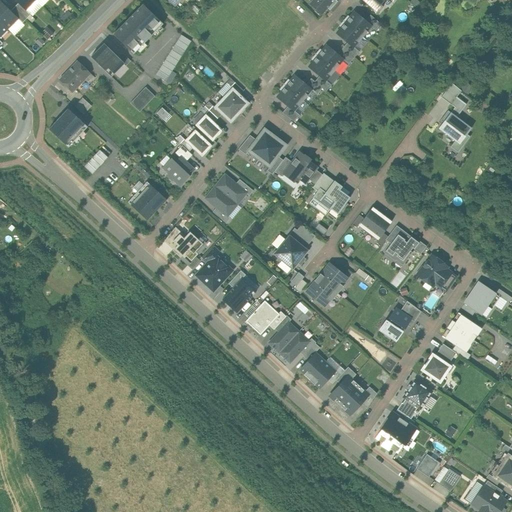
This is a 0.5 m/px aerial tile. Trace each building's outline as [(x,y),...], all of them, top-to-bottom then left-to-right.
[(34,0),(16,0),(19,3),(25,9),(26,9),(34,0)] [(312,0),(309,4),(316,9),(317,7),(323,12),(321,14),(322,15),(327,8),(334,0),(312,0)] [(336,0),(334,0),(327,8),(330,10),(338,1),(336,0)] [(362,0),(378,13),(383,7),(381,5),(384,0),(362,0)] [(10,11),(0,1),(0,20),(8,28),(17,18),(10,11)] [(25,9),(19,3),(15,7),(27,19),(31,14),(26,9),(25,9)] [(163,24),(143,4),(114,34),(115,36),(134,54),(163,24)] [(27,19),(15,7),(10,11),(17,18),(22,23),(27,19)] [(355,12),(350,17),(345,22),(363,37),(367,32),(366,31),(371,26),(371,25),(365,21),(355,12)] [(370,15),(365,21),(371,25),(371,26),(377,31),(382,25),(370,15)] [(363,37),(345,22),(341,27),(341,28),(337,34),(347,42),(353,47),(358,41),(358,42),(363,37)] [(177,73),(174,71),(191,39),(179,33),(157,76),(171,83),(177,73)] [(353,47),(347,42),(343,48),(354,58),(359,52),(353,47)] [(124,63),(104,44),(91,57),(111,77),(124,63)] [(338,54),(327,45),(322,51),(322,50),(317,56),(335,70),(339,65),(338,64),(343,59),(338,54)] [(354,58),(343,48),(338,54),(343,59),(349,64),(354,58)] [(335,70),(317,56),(313,61),(314,61),(309,67),(320,76),(325,80),(330,75),(331,75),(335,70)] [(78,61),(60,79),(73,92),(85,79),(91,73),(78,61)] [(91,73),(85,79),(89,83),(95,77),(91,73)] [(306,84),(295,76),(291,81),(290,80),(285,86),(303,100),(308,95),(307,95),(311,89),(306,84)] [(325,80),(320,76),(315,82),(314,82),(322,88),(326,91),(331,85),(325,80)] [(244,91),(231,78),(227,83),(233,88),(240,95),(244,91)] [(322,88),(314,82),(315,82),(311,78),(306,84),(311,89),(317,94),(322,88)] [(442,96),(455,107),(452,110),(458,115),(467,104),(457,96),(462,90),(453,82),(442,96)] [(303,100),(285,86),(281,91),(282,92),(277,97),(288,106),(293,111),(294,110),(298,105),(299,106),(303,100)] [(147,87),(132,102),(140,110),(155,95),(147,87)] [(240,95),(233,88),(224,98),(240,113),(249,103),(240,95)] [(109,91),(103,98),(108,102),(114,95),(109,91)] [(92,106),(83,98),(79,102),(88,110),(92,106)] [(240,113),(224,98),(215,107),(222,114),(231,122),(240,113)] [(88,110),(79,102),(75,106),(84,114),(88,110)] [(215,107),(209,102),(205,106),(218,118),(222,114),(215,107)] [(218,118),(205,106),(201,110),(206,115),(214,123),(218,118)] [(288,106),(282,113),(294,122),(300,115),(294,110),(293,111),(288,106)] [(157,112),(167,121),(172,116),(162,107),(157,112)] [(88,127),(68,108),(49,129),(69,147),(88,127)] [(471,128),(451,112),(439,128),(459,144),(471,128)] [(214,123),(206,115),(197,125),(213,140),(222,130),(214,123)] [(256,140),(247,151),(259,159),(276,137),(264,128),(256,140)] [(211,146),(195,131),(186,140),(193,147),(202,155),(211,146)] [(186,140),(180,135),(176,139),(189,152),(193,147),(186,140)] [(256,140),(250,136),(239,149),(245,153),(247,151),(256,140)] [(276,137),(259,159),(269,167),(267,170),(272,174),(275,171),(283,160),(278,156),(287,145),(276,137)] [(93,173),(108,156),(100,149),(85,166),(93,173)] [(316,167),(305,158),(306,156),(305,157),(300,153),(293,162),(286,171),(290,174),(296,179),(297,177),(301,179),(305,183),(308,178),(315,169),(316,167)] [(194,170),(180,157),(175,163),(171,159),(164,167),(170,173),(168,175),(172,180),(174,179),(180,185),(189,176),(188,175),(194,170)] [(293,162),(285,157),(283,160),(275,171),(282,177),(284,174),(286,171),(293,162)] [(318,171),(315,169),(308,178),(315,184),(322,174),(318,171)] [(236,184),(225,175),(215,187),(237,204),(246,193),(236,184)] [(253,191),(240,179),(236,184),(246,193),(249,196),(253,191)] [(350,197),(340,190),(342,186),(334,180),(325,193),(335,201),(330,208),(338,214),(350,197)] [(167,200),(147,181),(128,202),(148,220),(167,200)] [(237,204),(215,187),(206,198),(217,207),(227,216),(228,216),(237,204)] [(227,216),(217,207),(213,212),(214,213),(227,223),(231,218),(228,216),(227,216)] [(372,207),(359,225),(368,232),(382,214),(372,207)] [(382,214),(368,232),(371,234),(371,231),(371,235),(374,236),(378,240),(392,222),(382,214)] [(306,246),(315,235),(301,223),(292,233),(306,246)] [(175,227),(164,241),(173,249),(174,248),(177,245),(173,241),(179,234),(184,238),(186,236),(175,227)] [(186,236),(184,238),(179,234),(173,241),(177,245),(174,248),(182,255),(184,258),(186,256),(191,251),(190,250),(199,240),(190,232),(186,236)] [(309,250),(289,234),(273,254),(276,257),(293,270),(309,250)] [(277,247),(284,239),(280,235),(273,243),(277,247)] [(406,242),(404,240),(405,239),(399,235),(391,246),(390,245),(385,251),(401,263),(403,264),(412,252),(411,251),(410,251),(412,248),(414,249),(417,246),(419,243),(411,237),(411,236),(406,242)] [(199,240),(190,250),(191,251),(186,256),(187,257),(191,261),(198,254),(196,252),(203,244),(199,240)] [(182,255),(174,248),(173,249),(173,250),(180,257),(182,255)] [(232,270),(215,255),(209,261),(196,275),(213,291),(232,270)] [(432,255),(417,274),(426,281),(428,279),(435,284),(448,267),(432,255)] [(193,276),(206,262),(202,259),(190,272),(193,276)] [(16,260),(11,265),(17,272),(22,267),(16,260)] [(347,278),(330,264),(321,275),(320,274),(318,277),(337,293),(343,286),(341,285),(347,278)] [(373,279),(359,268),(355,273),(370,284),(373,279)] [(337,293),(318,277),(315,281),(316,281),(307,292),(324,306),(330,299),(331,300),(337,293)] [(255,292),(241,279),(222,299),(236,313),(255,292)] [(302,279),(294,289),(299,292),(307,283),(302,279)] [(494,293),(479,282),(465,303),(481,313),(494,293)] [(279,313),(265,301),(246,322),(259,335),(279,313)] [(411,319),(396,308),(390,317),(391,319),(389,323),(386,321),(380,330),(396,341),(402,332),(400,330),(403,326),(405,328),(411,319)] [(423,325),(429,316),(422,311),(416,320),(423,325)] [(287,315),(275,329),(279,332),(288,322),(288,323),(291,320),(287,315)] [(481,328),(461,315),(456,322),(452,320),(447,328),(450,330),(445,338),(465,352),(481,328)] [(279,332),(269,343),(279,353),(299,332),(288,323),(288,322),(279,332)] [(299,332),(279,353),(290,362),(299,352),(309,341),(299,332)] [(309,341),(299,352),(304,355),(304,356),(315,343),(316,342),(311,338),(309,341)] [(315,343),(304,356),(304,355),(303,356),(307,361),(315,352),(315,353),(320,348),(315,343)] [(456,353),(443,344),(435,355),(448,364),(456,353)] [(307,361),(301,368),(306,373),(304,375),(309,379),(325,362),(315,353),(315,352),(307,361)] [(435,355),(432,353),(421,370),(440,383),(451,366),(448,364),(435,355)] [(325,362),(309,379),(314,384),(316,382),(321,387),(328,380),(335,371),(325,362)] [(340,366),(335,371),(328,380),(332,384),(345,370),(340,366)] [(359,385),(348,375),(329,396),(340,405),(359,385)] [(415,380),(411,386),(410,385),(407,391),(408,391),(404,397),(406,398),(418,407),(420,408),(423,404),(424,404),(429,396),(432,391),(415,380)] [(369,394),(359,385),(340,405),(350,415),(369,394)] [(418,407),(406,398),(403,403),(415,411),(418,407)] [(403,403),(402,403),(397,409),(411,419),(415,412),(415,411),(403,403)] [(415,429),(392,413),(382,428),(383,429),(377,437),(398,451),(407,438),(409,439),(415,429)] [(439,462),(427,454),(417,469),(429,477),(439,462)] [(511,456),(509,454),(509,455),(494,477),(494,478),(502,483),(511,489),(511,456)] [(460,476),(449,469),(439,484),(450,491),(460,476)] [(503,492),(488,482),(485,486),(500,496),(503,492)] [(470,506),(479,511),(501,511),(509,502),(500,496),(485,486),(484,485),(470,506)]
